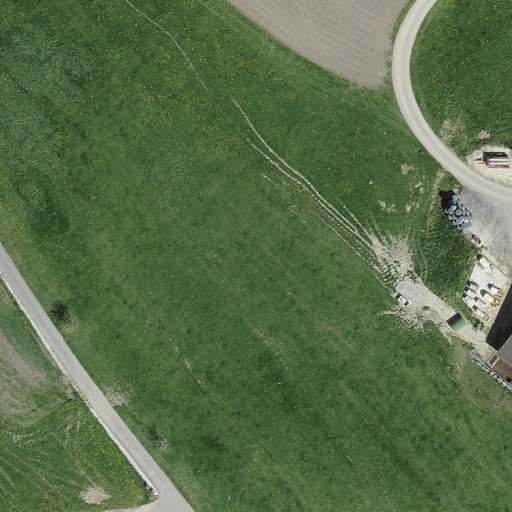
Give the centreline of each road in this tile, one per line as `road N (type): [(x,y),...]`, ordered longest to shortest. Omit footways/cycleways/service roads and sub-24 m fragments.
road 1 (residential): [(175,511),(0,260)]
road 2 (residential): [(494,191),(429,137),(404,84),(406,34),(435,0)]
